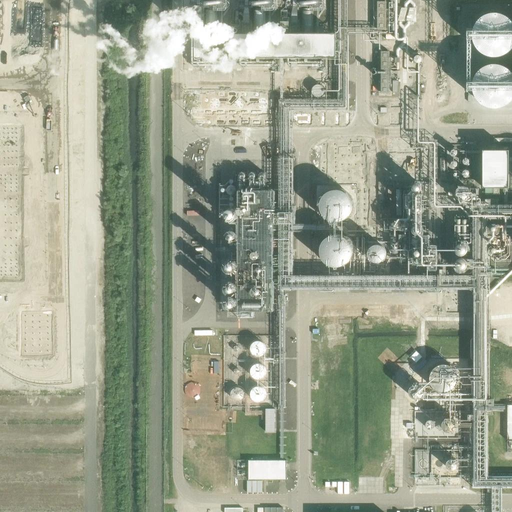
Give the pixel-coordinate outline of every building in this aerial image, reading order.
[(303,0),(304,9),(325,8),(325,0),(303,0)] [(511,22),(510,20),(507,17),(503,15),(499,14),(495,13),(491,13),(487,14),(484,16),(480,18),(477,21),(475,25),(474,29),(473,33),(473,37),(474,41),(475,45),(477,48),(480,51),(484,53),(487,55),(491,56),(495,56),(499,56),(503,54),(507,52),(510,50),(511,47),(511,22)] [(439,28),(438,16),(432,17),(432,15),(426,16),(427,24),(431,24),(432,28),(439,28)] [(338,57),(337,30),(249,34),(249,44),(255,44),(256,57),(261,57),(261,65),(272,64),(272,76),(282,76),(282,67),(319,66),(319,57),(338,57)] [(382,51),(381,93),(391,93),(392,51),(382,51)] [(511,74),(510,71),(507,69),(503,67),(499,65),(495,65),(491,65),(487,66),(483,67),(480,70),(477,73),(475,76),(473,80),(472,84),(472,88),(473,92),(475,96),(477,99),(480,102),(483,105),(487,107),(491,108),(495,108),(499,107),(503,106),(507,104),(510,101),(511,98),(511,74)] [(301,95),(302,79),(287,79),(287,95),(301,95)] [(455,166),(456,145),(449,145),(448,166),(455,166)] [(510,149),(484,149),(484,187),(510,187),(510,149)] [(221,172),(222,233),(231,233),(231,222),(240,222),(240,187),(243,187),(243,179),(248,179),(248,171),(221,172)] [(355,206),(355,203),(355,200),(354,197),(352,194),(350,192),(348,190),(345,188),(342,187),(339,187),(336,187),(333,188),(330,189),(327,191),(325,193),(323,196),(322,199),(321,202),(321,205),(322,208),(323,211),(325,214),(327,216),(330,218),(333,219),(336,220),(339,220),(342,219),(345,218),(348,217),(350,215),(352,212),(354,209),(355,206)] [(394,233),(394,252),(407,257),(410,257),(411,260),(434,268),(451,263),(452,255),(467,255),(473,240),(481,240),(482,243),(495,238),(464,238),(449,243),(447,249),(440,247),(438,243),(441,237),(435,235),(435,219),(430,219),(427,210),(425,209),(431,207),(422,204),(412,207),(412,210),(409,218),(386,217),(386,230),(394,233)] [(354,253),(355,250),(354,247),(353,244),(352,241),(350,238),(348,236),(345,235),(342,234),(339,233),(336,233),(332,234),(330,235),(327,237),(325,240),(323,242),(322,245),(321,248),(321,251),(322,255),(323,258),(325,260),(327,262),(330,264),(332,266),(336,266),(339,267),(342,266),(345,265),(348,263),(350,261),(352,259),(353,256),(354,253)] [(391,250),(391,248),(391,247),(390,245),(389,244),(388,242),(387,241),(386,240),(384,240),(382,240),(381,240),(379,240),(378,241),(376,242),(375,243),(374,244),(373,246),(373,248),(373,249),(373,251),(374,252),(375,254),(376,255),(378,256),(379,257),(381,257),(382,257),(384,257),(386,256),(387,256),(388,254),(389,253),(390,252),(391,250)] [(266,349),(266,348),(266,346),(266,345),(265,344),(264,343),(263,342),(262,341),(261,341),(259,340),(258,341),(257,341),(255,341),(254,342),(253,343),(252,344),(252,346),(252,347),(252,349),(252,350),(252,351),(253,352),(254,353),(255,354),(257,355),(258,355),(259,355),(261,355),(262,355),(263,354),(264,353),(265,352),(266,351),(266,349)] [(458,379),(458,376),(458,373),(457,371),(456,368),(454,366),(452,364),(449,362),(446,361),(444,361),(441,361),(438,362),(435,363),(433,365),(431,367),(429,369),(428,372),(427,375),(427,378),(428,381),(429,383),(431,386),(433,388),(435,390),(438,391),(441,392),(444,392),(446,391),(449,390),(452,389),(454,387),(456,385),(457,382),(458,379)] [(266,372),(266,370),(266,369),(266,367),(265,366),(264,365),(263,364),(262,363),(261,363),(259,363),(258,363),(256,363),(255,364),(254,365),(253,366),(252,367),(252,368),(251,369),(251,371),(252,372),(252,374),(253,375),(254,376),(255,377),(256,377),(258,377),(259,378),(261,377),(262,377),(263,376),(264,375),(265,374),(266,373),(266,372)] [(424,392),(424,390),(424,389),(423,388),(423,386),(422,385),(421,384),(420,384),(418,383),(417,383),(416,383),(414,383),(413,384),(412,385),(411,386),(410,387),(410,388),(409,390),(409,391),(410,392),(410,394),(411,395),(412,396),(413,396),(414,397),(416,397),(417,397),(418,397),(420,397),(421,396),(422,395),(423,394),(423,393),(424,392)] [(245,395),(246,394),(245,392),(245,391),(244,390),(244,389),(243,388),(241,387),(240,387),(239,386),(237,386),(236,387),(235,387),(234,388),(233,389),(232,390),(231,392),(231,393),(231,394),(231,396),(232,397),(233,398),(234,399),(235,400),(236,400),(237,401),(239,401),(240,401),(241,400),(243,399),(244,398),(244,397),(245,396),(245,395)] [(266,395),(266,393),(266,392),(265,391),(265,389),(264,388),(263,387),(262,387),(260,386),(259,386),(257,386),(256,386),(255,387),(254,388),(253,389),(252,390),(251,391),(251,393),(251,394),(251,395),(252,397),(253,398),(254,399),(255,400),(256,400),(258,401),(259,401),(260,401),(262,400),(263,399),(264,398),(265,397),(265,396),(266,395)] [(267,432),(276,432),(276,408),(267,408),(267,432)] [(458,424),(459,423),(458,421),(458,420),(457,419),(457,418),(455,417),(454,416),(453,416),(452,416),(450,416),(449,416),(448,417),(447,417),(446,418),(445,420),(444,421),(444,422),(444,424),(444,425),(445,426),(446,427),(447,428),(448,429),(449,430),(450,430),(452,430),(453,430),(454,429),(455,429),(457,428),(457,427),(458,426),(458,424)] [(436,425),(436,424),(436,423),(436,422),(435,422),(435,421),(434,420),(433,420),(432,419),(431,419),(430,419),(429,420),(428,420),(427,421),(426,422),(426,423),(426,424),(426,425),(426,426),(426,427),(427,428),(428,428),(428,429),(429,429),(430,430),(431,430),(432,429),(433,429),(434,429),(435,428),(435,427),(436,426),(436,425)] [(458,464),(458,463),(458,462),(458,461),(457,460),(456,460),(456,459),(455,459),(454,458),(453,458),(452,458),(451,458),(450,459),(449,459),(449,460),(448,461),(448,462),(448,463),(448,464),(448,465),(448,466),(449,466),(449,467),(450,468),(451,468),(452,468),(453,468),(454,468),(455,468),(456,468),(456,467),(457,466),(458,465),(458,464)] [(219,485),(232,485),(232,459),(219,459),(219,485)] [(287,479),(287,460),(249,460),(249,479),(287,479)]
